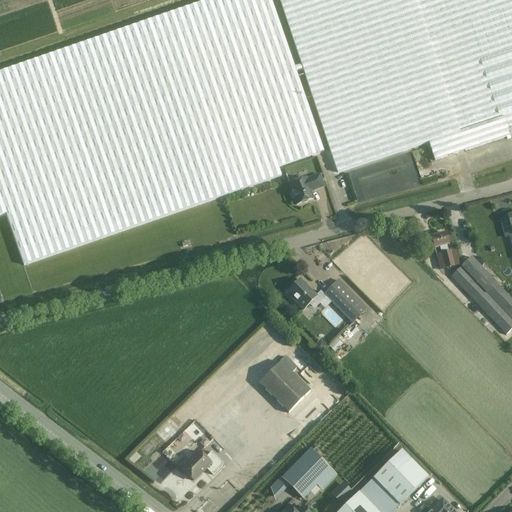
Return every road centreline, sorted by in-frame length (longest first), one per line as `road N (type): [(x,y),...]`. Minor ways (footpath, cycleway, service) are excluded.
road 1 (unclassified): [(0,321),(511,183)]
road 2 (unclassified): [(161,511),(0,387)]
